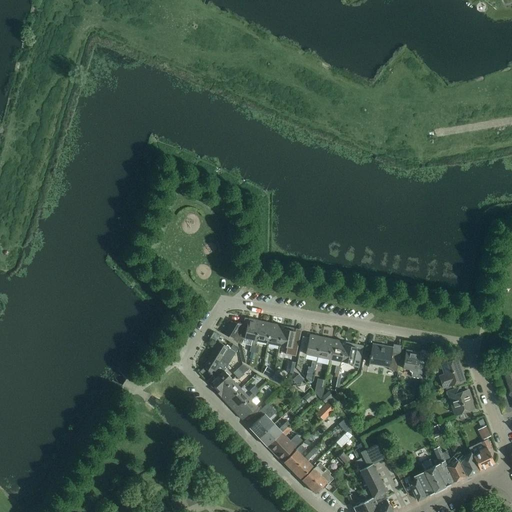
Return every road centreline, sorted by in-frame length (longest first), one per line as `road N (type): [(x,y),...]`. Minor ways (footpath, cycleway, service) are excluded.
road 1 (residential): [(502,470),(506,458),(468,346),(222,301)]
road 2 (residential): [(327,511),(187,371),(186,358),(222,301)]
